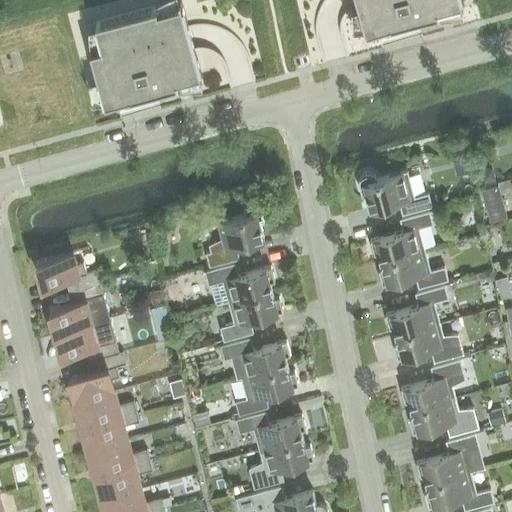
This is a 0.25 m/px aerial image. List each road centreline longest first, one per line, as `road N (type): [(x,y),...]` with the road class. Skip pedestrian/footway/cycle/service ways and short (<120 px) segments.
road 1 (residential): [(376,511),(291,103)]
road 2 (unclassified): [(0,183),(291,103)]
road 3 (residential): [(62,511),(0,260)]
road 4 (unclassified): [(291,103),(511,43)]
